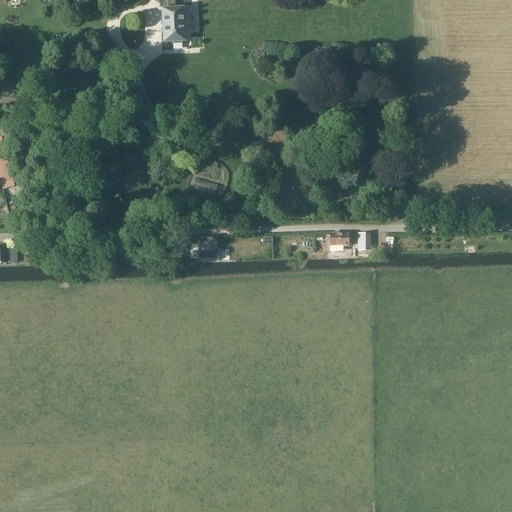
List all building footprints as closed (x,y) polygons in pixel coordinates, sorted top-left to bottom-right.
[(163,0),(164,11),(163,11),(165,42),(173,42),(173,45),(182,44),(182,42),(182,41),(184,41),(183,29),(187,29),(186,12),(183,12),(182,10),(176,10),(175,0),(163,0)] [(141,86),(125,93),(137,121),(153,114),(141,86)] [(0,179),(3,191),(15,188),(1,138),(0,138),(0,179)] [(348,248),(348,237),(345,237),(345,234),(331,234),(331,253),(344,253),(345,248),(348,248)] [(361,251),(362,251),(370,251),(370,240),(370,238),(370,235),(358,235),(358,240),(358,243),(359,243),(361,243),(361,251)] [(199,243),(198,243),(198,245),(199,245),(200,250),(199,250),(199,252),(205,252),(205,259),(210,259),(210,261),(218,260),(218,251),(218,250),(216,250),(215,239),(215,238),(199,239),(199,243)] [(0,263),(18,263),(18,246),(0,247),(0,263)]
